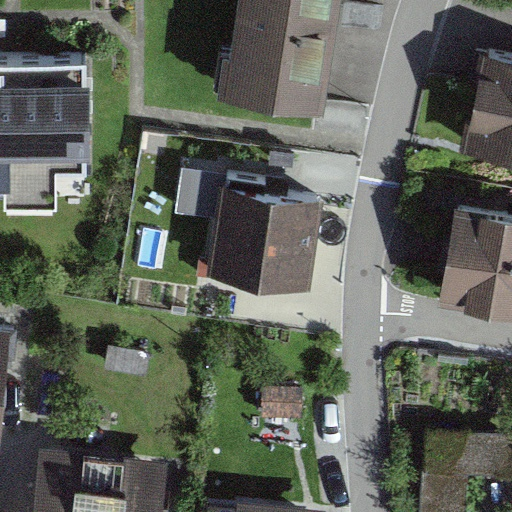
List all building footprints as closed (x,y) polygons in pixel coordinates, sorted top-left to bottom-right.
[(329,0),(241,0),(230,81),(317,92),(329,0)] [(511,49),(487,47),(477,149),(511,152),(511,49)] [(0,201),(90,200),(88,56),(0,56),(0,201)] [(326,198),(222,181),(208,271),(312,288),(326,198)] [(511,205),(461,198),(448,289),(511,298),(511,205)] [(494,511),(500,432),(428,427),(422,511),(494,511)] [(158,511),(164,451),(39,441),(32,511),(158,511)] [(345,511),(346,508),(228,498),(226,511),(345,511)]
